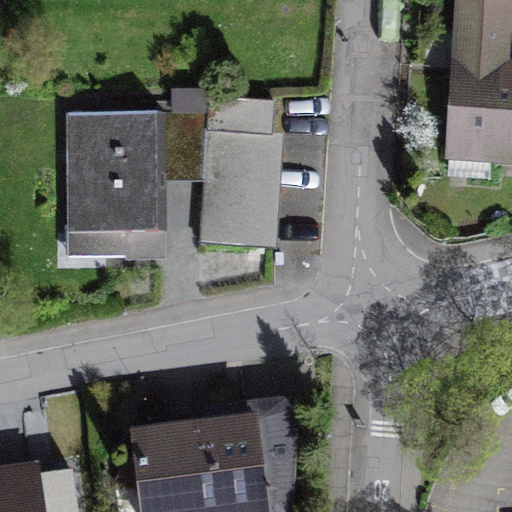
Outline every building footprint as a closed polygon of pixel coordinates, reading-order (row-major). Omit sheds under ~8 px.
[(508,0),(453,0),(442,152),(511,157),(511,66),(504,66),(508,0)] [(277,98),(207,98),(207,242),(277,242),(277,98)] [(158,110),(71,110),(71,226),(158,226),(158,110)] [(250,511),(249,433),(112,435),(113,511),(250,511)] [(41,511),(35,463),(0,467),(0,511),(41,511)]
